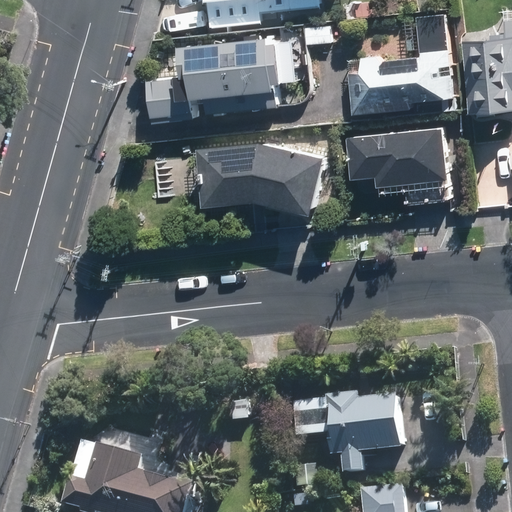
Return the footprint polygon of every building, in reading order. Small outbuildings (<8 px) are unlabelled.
[(208,0),(211,27),(258,22),(257,13),(319,7),(317,0),(208,0)] [(457,94),(449,12),(421,14),(424,52),(390,55),(386,59),(381,54),(350,57),(352,76),(347,77),(351,107),(355,108),(356,112),(415,106),(414,99),(445,96),(446,108),(465,107),(463,93),(457,94)] [(465,38),(472,111),(511,106),(511,17),(506,18),(508,33),(465,38)] [(309,42),(334,41),(333,22),(307,25),(309,42)] [(278,31),(194,40),(199,88),(206,87),(209,111),(285,103),(278,31)] [(198,115),(194,75),(152,78),(156,119),(198,115)] [(452,174),(447,122),(351,132),(355,173),(381,171),(382,181),(409,178),(411,202),(452,199),(449,174),(452,174)] [(209,200),(260,195),(317,208),(330,151),(264,137),(204,142),(209,200)] [(511,203),(505,146),(471,150),(478,208),(511,204),(511,203)] [(397,394),(360,397),(359,392),(326,395),(327,410),(330,410),(331,425),(327,426),(330,455),(342,454),(344,472),(365,470),(363,452),(402,448),(397,394)] [(231,401),(232,419),(249,418),(247,399),(231,401)] [(188,511),(192,497),(194,498),(199,483),(183,479),(183,481),(140,470),(143,456),(99,444),(99,445),(83,441),(73,478),(70,476),(62,505),(80,510),(78,511),(188,511)] [(314,470),(296,471),(297,484),(315,483),(314,470)] [(406,511),(404,483),(362,487),(364,511),(406,511)]
